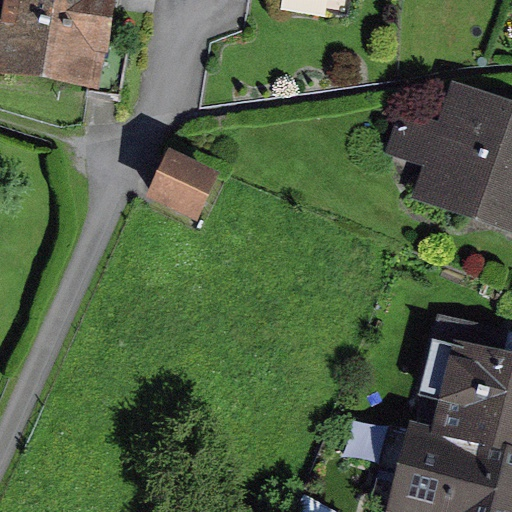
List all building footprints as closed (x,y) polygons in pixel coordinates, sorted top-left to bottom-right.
[(117,0),(13,0),(2,78),(103,94),(111,44),(117,0)] [(111,44),(103,94),(129,97),(136,48),(111,44)] [(407,156),(438,167),(428,193),(511,223),(511,109),(464,93),(450,133),(419,122),(407,156)] [(201,223),(219,185),(174,164),(156,202),(201,223)] [(427,401),(453,407),(444,443),(422,437),(402,511),(511,511),(511,333),(448,317),(427,401)]
